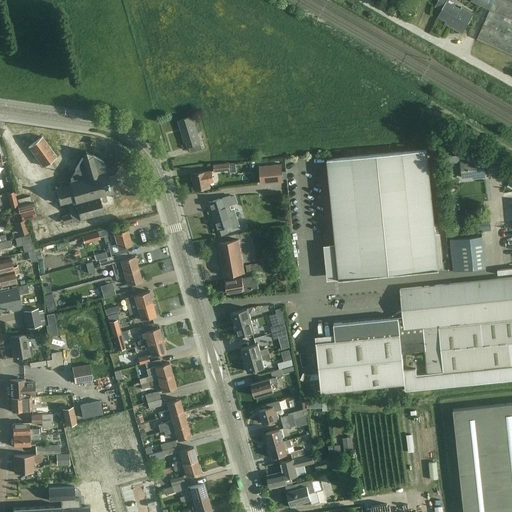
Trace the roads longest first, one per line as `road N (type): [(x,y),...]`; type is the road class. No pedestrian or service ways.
road 1 (tertiary): [(257,511),(148,154),(106,125),(3,110)]
road 2 (unclassified): [(364,0),(511,83)]
road 3 (unclassified): [(0,511),(0,372)]
